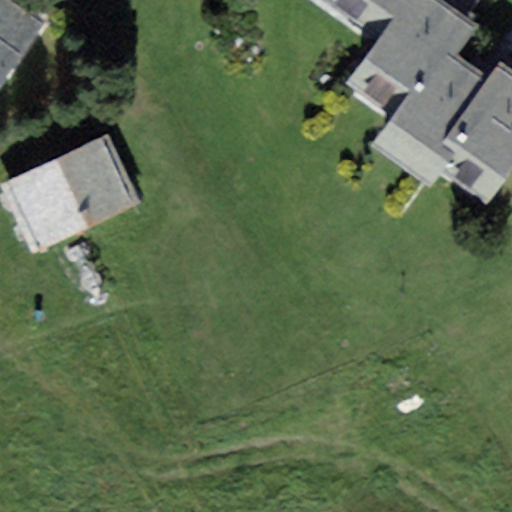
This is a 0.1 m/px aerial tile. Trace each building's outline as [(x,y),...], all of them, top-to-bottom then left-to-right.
[(0,0),(0,102),(58,15),(35,0),(0,0)] [(335,0),(396,42),(425,0),(335,0)] [(425,0),(396,42),(365,88),(415,122),(462,54),(469,59),(486,34),(437,0),(425,0)] [(415,122),(395,151),(450,189),(459,177),(511,99),(511,88),(469,59),(462,54),(415,122)] [(511,206),(511,99),(459,177),(509,211),(511,206)] [(115,139),(15,188),(48,254),(147,206),(115,139)]
